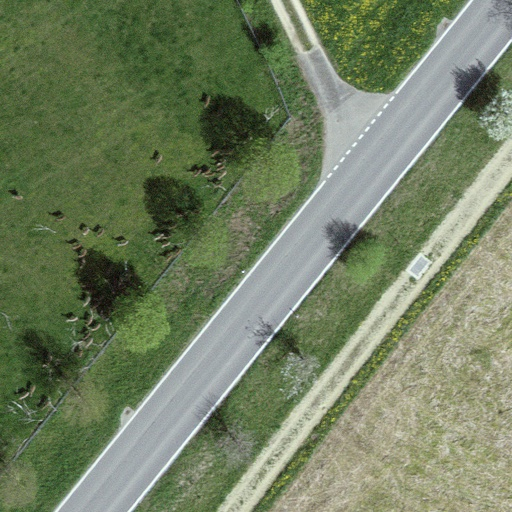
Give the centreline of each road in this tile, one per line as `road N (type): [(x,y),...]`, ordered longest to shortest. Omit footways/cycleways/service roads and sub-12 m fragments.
road 1 (secondary): [(509,0),(93,511)]
road 2 (track): [(233,511),(511,157)]
road 3 (track): [(368,175),(284,0)]
